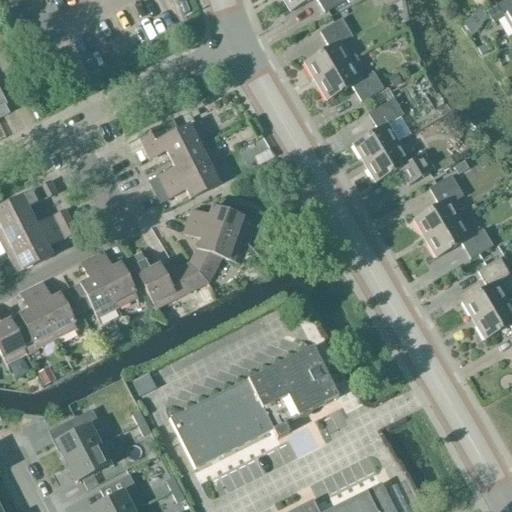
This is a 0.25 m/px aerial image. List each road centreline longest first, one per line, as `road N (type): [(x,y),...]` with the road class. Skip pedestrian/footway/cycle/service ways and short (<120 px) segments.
road 1 (tertiary): [(509,511),(238,42)]
road 2 (residential): [(68,126),(123,234),(0,295)]
road 3 (residential): [(68,126),(238,42)]
